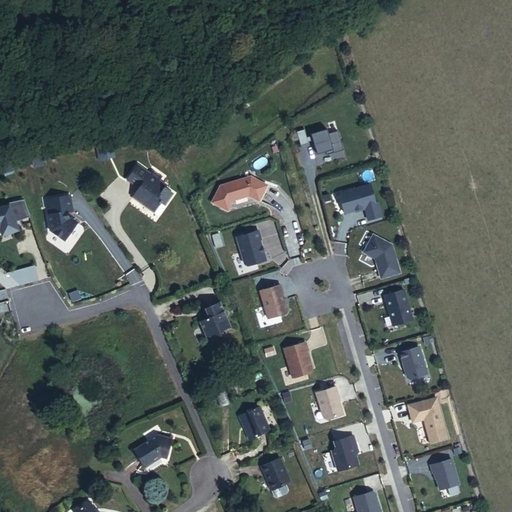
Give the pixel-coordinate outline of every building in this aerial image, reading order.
[(308,143),(304,129),(297,132),(301,145),(308,143)] [(327,155),(329,155),(328,152),(333,151),(334,153),(344,150),(338,131),(328,134),(327,129),(311,134),(318,155),(326,152),(327,155)] [(151,149),(156,141),(152,139),(147,146),(151,149)] [(112,156),(110,147),(99,149),(101,158),(112,156)] [(41,152),(31,154),(33,167),(43,165),(41,152)] [(9,156),(0,158),(0,161),(4,174),(14,170),(9,156)] [(151,194),(153,192),(156,188),(146,180),(143,185),(130,175),(118,192),(132,201),(126,208),(147,223),(155,211),(161,215),(168,206),(158,199),(151,194)] [(253,178),(251,177),(221,186),(212,202),(227,210),(233,200),(249,195),(259,201),(267,185),(258,180),(254,181),(253,178)] [(370,184),(341,193),(340,196),(345,213),(365,207),(368,220),(382,216),(378,203),(376,203),(370,184)] [(50,230),(65,240),(77,223),(70,218),(69,218),(68,212),(73,211),(70,196),(45,200),(47,208),(48,208),(50,214),(48,215),(50,230)] [(30,215),(24,199),(12,202),(12,205),(0,207),(0,227),(3,235),(18,230),(15,221),(19,220),(19,219),(30,215)] [(155,211),(147,223),(153,227),(161,215),(155,211)] [(261,239),(259,230),(237,237),(245,264),(248,266),(266,260),(260,239),(261,239)] [(400,273),(392,245),(373,235),(364,252),(376,259),(377,262),(376,262),(381,278),(400,273)] [(285,313),(287,310),(280,285),(260,291),(268,318),(285,313)] [(413,320),(404,290),(384,295),(389,311),(390,311),(391,315),(390,315),(393,325),(413,320)] [(215,311),(200,318),(204,327),(202,332),(195,335),(200,348),(208,344),(216,347),(218,340),(226,336),(215,311)] [(307,360),(309,360),(307,351),(308,350),(305,342),(284,348),(293,377),(311,372),(312,369),(311,364),(308,363),(307,360)] [(406,372),(407,377),(410,379),(427,374),(419,347),(400,352),(404,367),(405,367),(407,372),(406,372)] [(266,387),(264,380),(258,382),(260,389),(266,387)] [(343,415),(339,401),(337,395),(338,395),(336,387),(316,393),(324,418),(327,419),(343,415)] [(408,405),(413,422),(424,419),(430,442),(447,438),(436,398),(408,405)] [(260,407),(240,417),(250,440),(270,431),(260,407)] [(334,441),(337,449),(332,451),(338,471),(358,465),(355,453),(358,452),(353,435),(334,441)] [(155,442),(138,453),(149,468),(168,455),(175,456),(179,439),(164,437),(164,442),(158,446),(155,442)] [(279,458),(259,467),(272,497),(275,498),(286,493),(287,490),(285,484),(290,482),(279,458)] [(459,484),(452,459),(431,465),(433,474),(435,473),(439,490),(459,484)] [(380,511),(375,493),(372,492),(354,497),(358,511),(380,511)] [(95,511),(88,499),(72,510),(73,511),(95,511)]
